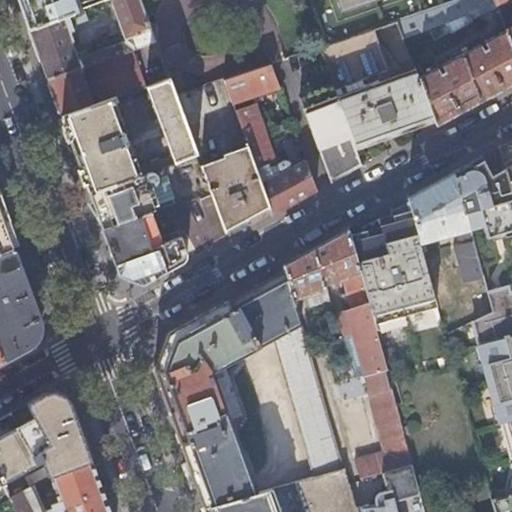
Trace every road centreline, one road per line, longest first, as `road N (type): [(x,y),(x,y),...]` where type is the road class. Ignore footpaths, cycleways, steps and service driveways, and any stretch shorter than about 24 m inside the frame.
road 1 (residential): [(511,112),(99,338)]
road 2 (tertiary): [(99,338),(0,66)]
road 3 (tertiary): [(162,511),(99,338)]
